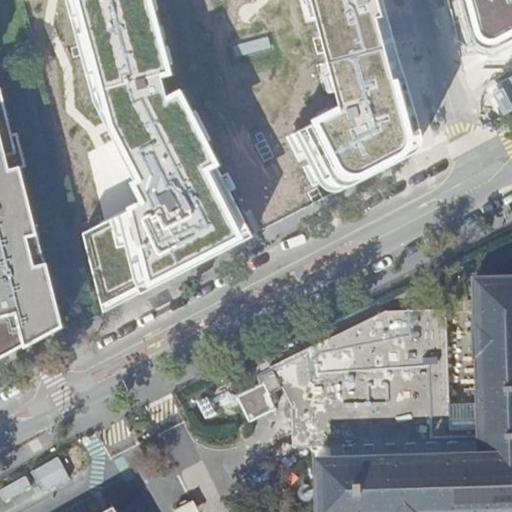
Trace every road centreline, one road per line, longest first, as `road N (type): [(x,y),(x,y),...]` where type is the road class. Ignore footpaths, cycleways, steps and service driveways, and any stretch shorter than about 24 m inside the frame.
road 1 (residential): [(0,426),(480,177)]
road 2 (residential): [(480,177),(434,0)]
